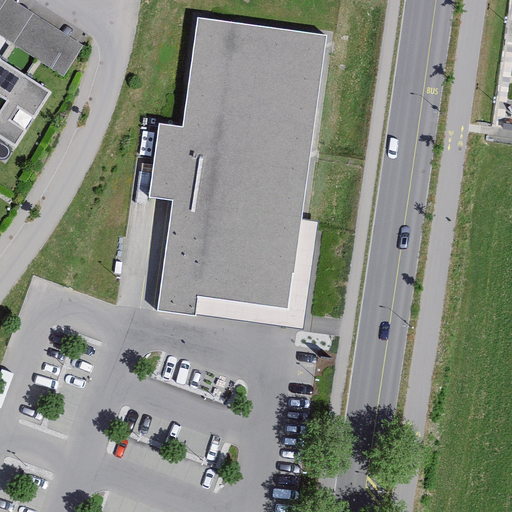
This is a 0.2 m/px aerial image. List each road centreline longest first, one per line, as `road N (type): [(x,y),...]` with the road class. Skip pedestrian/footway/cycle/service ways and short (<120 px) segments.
road 1 (tertiary): [(432,0),(354,511)]
road 2 (residential): [(0,284),(80,158),(124,39)]
